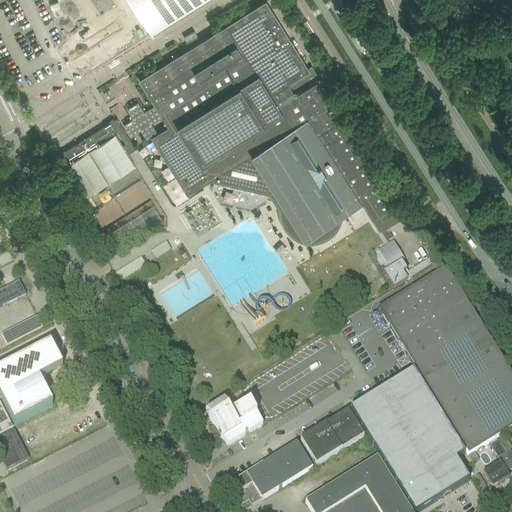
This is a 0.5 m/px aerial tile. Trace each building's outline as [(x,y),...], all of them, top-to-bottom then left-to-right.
[(131,0),(153,35),(154,34),(152,31),(156,29),(160,27),(176,17),(179,14),(194,5),(197,3),(202,0),(131,0)] [(209,180),(215,181),(269,193),(274,200),(278,208),(278,211),(279,214),(279,218),(280,220),(281,223),(282,226),(284,228),(285,231),(287,233),(289,235),(291,237),(294,239),(296,240),(299,242),(302,243),(305,243),(308,244),(311,244),(313,244),(316,244),(319,243),(322,243),(325,242),(327,240),(330,239),(333,237),(335,235),(337,233),(339,230),(340,228),(342,225),(343,223),(344,220),(345,217),(345,214),(362,203),(380,232),(406,215),(345,118),(336,123),(326,107),(331,104),(317,81),(316,82),(296,95),(292,89),(317,73),(312,65),(308,68),(266,1),(140,80),(159,110),(170,127),(155,137),(184,184),(201,173),(207,181),(209,180)] [(112,127),(120,122),(118,118),(56,156),(83,199),(84,199),(83,198),(135,165),(136,166),(112,127)] [(133,184),(138,197),(147,194),(143,181),(133,184)] [(106,188),(98,192),(103,201),(111,197),(106,188)] [(91,196),(84,201),(90,211),(97,206),(91,196)] [(152,201),(124,220),(126,222),(111,232),(118,242),(161,214),(152,201)] [(150,253),(155,260),(170,251),(166,243),(150,253)] [(411,279),(401,263),(390,270),(377,250),(370,254),(393,290),(411,279)] [(115,275),(119,282),(145,266),(141,259),(115,275)] [(468,457),(511,429),(511,378),(446,271),(378,312),(384,321),(389,330),(456,438),(468,457)] [(0,292),(0,309),(25,296),(18,283),(0,292)] [(384,321),(378,312),(367,319),(379,336),(389,330),(384,321)] [(0,336),(6,347),(42,329),(36,318),(0,336)] [(271,416),(348,369),(326,334),(266,371),(272,381),(256,391),(271,416)] [(0,371),(0,400),(13,427),(52,407),(39,381),(62,369),(50,346),(0,371)] [(379,393),(349,411),(411,511),(420,511),(442,499),(468,482),(455,461),(464,455),(412,372),(379,393)] [(218,439),(220,438),(227,448),(245,437),(244,436),(247,434),(248,435),(262,427),(243,396),(229,405),(233,411),(230,413),(223,402),(205,414),(214,427),(208,429),(211,446),(218,439)] [(0,405),(0,434),(12,428),(0,405)] [(315,468),(363,438),(347,412),(300,442),(315,468)] [(0,438),(0,459),(6,471),(28,460),(14,432),(14,431),(0,438)] [(510,451),(511,450),(506,441),(499,446),(511,466),(511,455),(510,451)] [(240,508),(241,507),(248,503),(251,508),(312,470),(296,444),(244,477),(243,475),(239,478),(240,479),(222,490),(231,499),(232,499),(240,508)] [(511,466),(499,446),(491,450),(497,459),(499,458),(508,472),(511,469),(511,466)] [(409,511),(385,472),(377,459),(304,504),(309,511),(409,511)] [(508,479),(502,468),(499,463),(482,474),(491,489),(508,479)] [(248,503),(241,507),(243,511),(244,511),(251,508),(248,503)]
